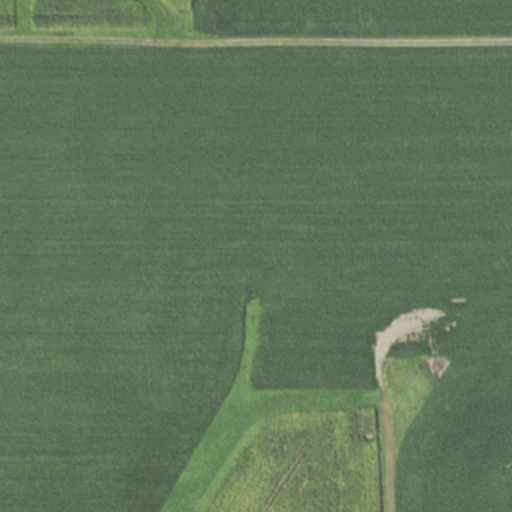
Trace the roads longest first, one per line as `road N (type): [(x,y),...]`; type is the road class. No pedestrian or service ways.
road 1 (track): [(0,42),(511,43)]
road 2 (track): [(389,511),(381,372)]
